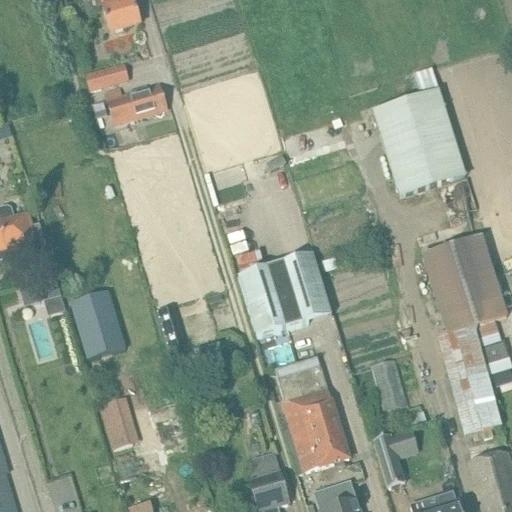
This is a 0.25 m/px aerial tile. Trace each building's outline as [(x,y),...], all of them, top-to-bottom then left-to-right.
[(102,11),(110,35),(140,26),(133,2),(122,5),(121,0),(101,0),(105,10),(102,11)] [(88,95),(128,84),(124,67),(84,78),(88,95)] [(115,127),(146,118),(166,112),(158,89),(121,100),(118,92),(105,96),(115,127)] [(439,93),(371,114),(398,202),(466,181),(439,93)] [(28,217),(15,221),(12,210),(8,207),(0,209),(0,223),(0,225),(0,254),(14,251),(16,258),(38,252),(28,217)] [(420,259),(446,337),(474,331),(495,325),(506,322),(481,239),(420,259)] [(331,319),(312,257),(236,280),(255,342),(331,319)] [(56,281),(20,291),(25,309),(61,298),(56,281)] [(124,355),(106,295),(71,305),(88,365),(124,355)] [(170,306),(153,312),(166,352),(183,346),(170,306)] [(495,325),(474,331),(485,368),(508,362),(504,344),(500,345),(495,325)] [(474,331),(446,337),(435,340),(456,418),(462,440),(473,437),(474,444),(492,439),(491,432),(501,429),(495,406),(485,368),(474,331)] [(397,361),(372,365),(381,414),(406,409),(397,361)] [(347,462),(334,416),(321,369),(277,382),(283,403),(281,403),(303,475),(347,462)] [(119,403),(99,409),(113,453),(133,447),(119,403)] [(423,414),(416,416),(420,428),(426,426),(423,414)] [(391,439),(373,445),(387,491),(405,486),(391,439)] [(15,511),(5,475),(8,474),(0,446),(0,511),(15,511)] [(511,511),(511,473),(507,455),(468,466),(481,511),(511,511)] [(265,511),(276,511),(276,510),(289,506),(274,457),(253,463),(266,511),(265,511)] [(317,511),(359,511),(350,484),(313,496),(317,511)] [(414,510),(414,511),(458,511),(454,498),(414,510)]
